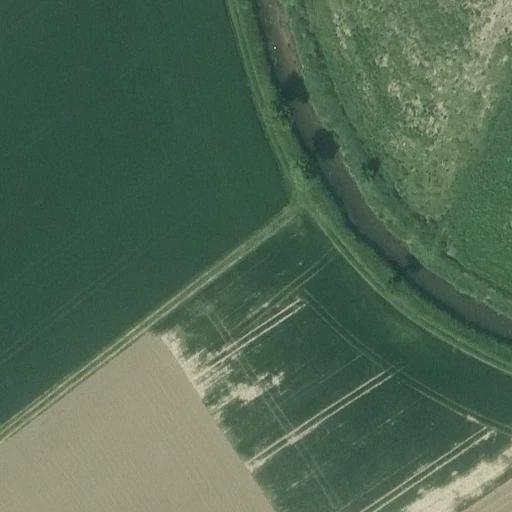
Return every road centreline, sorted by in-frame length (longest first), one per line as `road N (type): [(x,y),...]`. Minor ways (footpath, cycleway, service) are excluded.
road 1 (track): [(228,0),(297,193),(325,236),(429,327),(511,369)]
road 2 (track): [(310,216),(0,461)]
